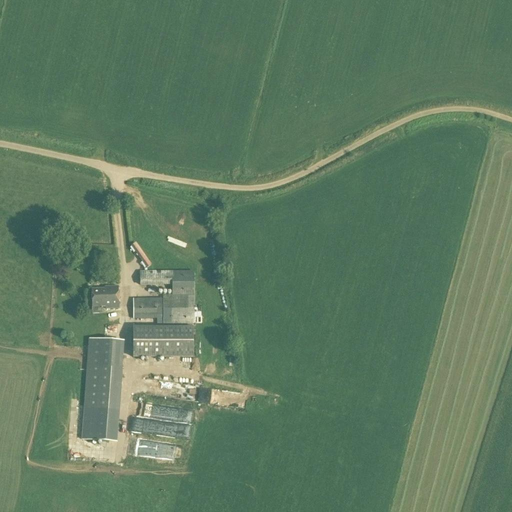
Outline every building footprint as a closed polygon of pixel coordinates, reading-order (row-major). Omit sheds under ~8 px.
[(145,267),(149,264),(137,247),(133,250),(145,267)] [(193,324),(193,272),(140,273),(140,286),(172,286),(172,296),(163,296),(163,299),(133,300),(133,319),(157,319),(157,323),(163,323),(163,325),(193,324)] [(119,309),(118,287),(109,287),(109,289),(91,290),(92,314),(101,314),(101,308),(106,307),(106,309),(119,309)] [(85,313),(83,304),(69,307),(71,316),(85,313)] [(118,355),(120,325),(98,323),(96,353),(87,353),(83,410),(119,413),(122,368),(121,367),(122,355),(118,355)] [(133,358),(193,357),(193,327),(133,327),(133,358)] [(144,377),(142,390),(193,397),(195,384),(144,377)]
